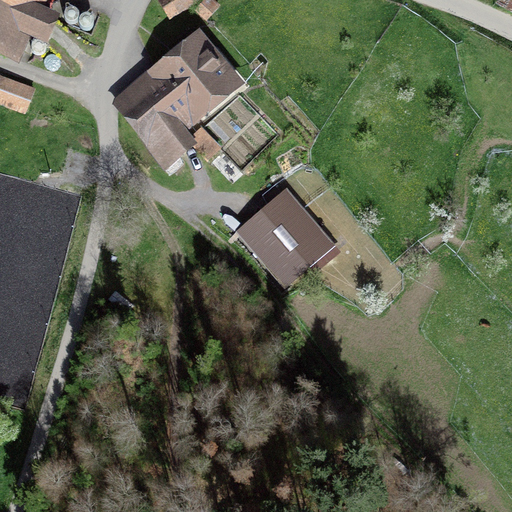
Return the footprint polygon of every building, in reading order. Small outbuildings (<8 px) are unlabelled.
[(52,0),(0,0),(0,60),(18,69),(29,44),(47,53),(61,23),(45,16),(52,0)] [(190,0),(162,0),(157,4),(169,22),(194,5),(190,0)] [(210,0),(196,13),(207,24),(220,11),(210,0)] [(195,43),(119,107),(165,162),(189,142),(172,122),(190,108),(196,115),(231,85),(195,43)] [(33,96),(0,84),(0,111),(24,120),(33,96)] [(207,120),(226,139),(211,153),(232,175),(281,129),(241,87),(207,120)] [(236,223),(288,280),(338,234),(287,178),(236,223)]
